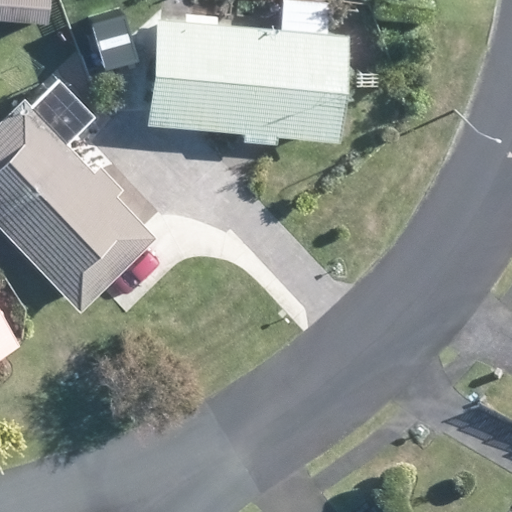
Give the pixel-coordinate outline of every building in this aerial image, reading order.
[(0,0),(0,15),(53,20),(54,0),(0,0)] [(101,0),(67,0),(71,14),(101,15),(101,0)] [(331,35),(332,14),(334,4),(289,0),(286,31),(162,20),(154,109),(153,121),(201,124),(245,128),(283,132),(344,137),(350,75),(353,37),(331,35)] [(98,71),(124,59),(109,30),(83,41),(98,71)] [(102,170),(75,141),(31,95),(0,125),(0,218),(87,310),(164,236),(152,224),(122,193),(128,187),(107,166),(102,170)] [(25,342),(0,297),(0,295),(0,354),(1,355),(25,342)]
